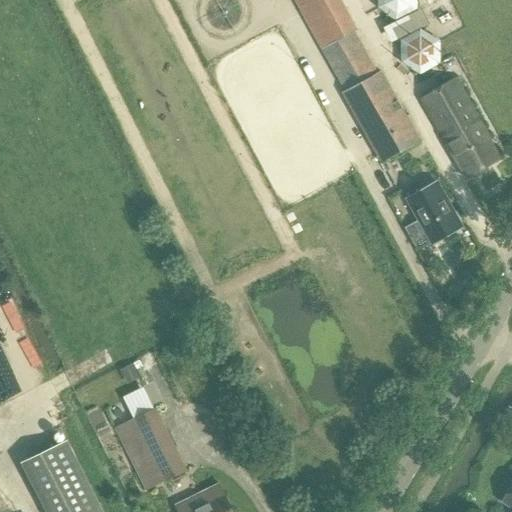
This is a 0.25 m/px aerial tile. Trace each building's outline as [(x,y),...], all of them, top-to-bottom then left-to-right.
[(377,74),(354,32),(358,30),(341,0),(296,0),(323,49),(346,91),(343,93),(382,163),(420,142),(381,72),(377,74)] [(466,179),(502,159),(459,83),(462,82),(459,77),(420,99),(466,179)] [(462,227),(437,183),(407,199),(432,244),(462,227)] [(133,365),(121,371),(125,380),(137,374),(133,365)] [(145,489),(185,470),(156,409),(116,428),(145,489)] [(45,511),(102,511),(67,440),(20,464),(45,511)] [(179,511),(232,511),(218,483),(176,505),(179,511)] [(511,511),(511,487),(503,502),(511,507),(511,508),(509,511),(511,511)]
